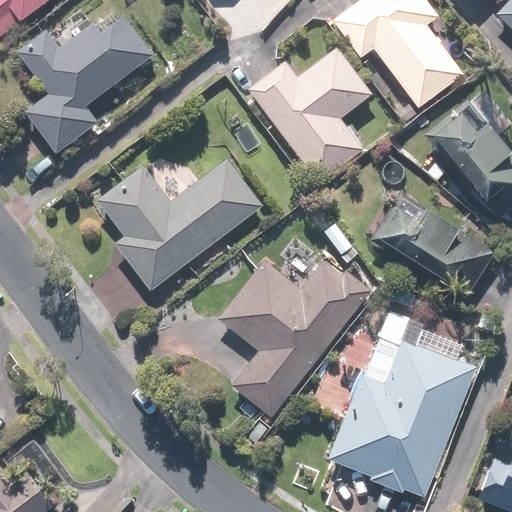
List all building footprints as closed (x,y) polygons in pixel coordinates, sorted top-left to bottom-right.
[(0,0),(0,37),(49,0),(0,0)] [(445,13),(434,0),(340,0),(327,11),(365,56),(375,48),(424,106),(467,70),(430,26),(445,13)] [(511,0),(500,12),(511,24),(511,0)] [(92,106),(157,54),(118,5),(65,48),(52,32),(23,55),(56,96),(34,114),(64,152),(104,120),(92,106)] [(291,61),(253,90),(323,182),(368,147),(345,118),(377,94),(341,48),(304,77),(291,61)] [(511,118),(488,93),(435,143),(504,218),(511,211),(511,133),(510,131),(511,129),(511,118)] [(157,290),(267,205),(229,157),(176,199),(150,165),(103,201),(130,236),(121,244),(157,290)] [(432,213),(403,192),(372,235),(432,278),(438,268),(469,290),(499,247),(439,204),(432,213)] [(276,418),(374,291),(328,255),(314,273),(296,259),(285,273),(267,259),(222,316),(261,347),(232,384),(276,418)] [(414,316),(393,308),(334,457),(375,473),(373,479),(405,492),(407,487),(427,495),(479,365),(406,337),(414,316)] [(511,435),(506,433),(483,496),(511,507),(511,435)] [(0,511),(47,511),(59,504),(36,471),(23,479),(10,460),(0,467),(0,511)]
